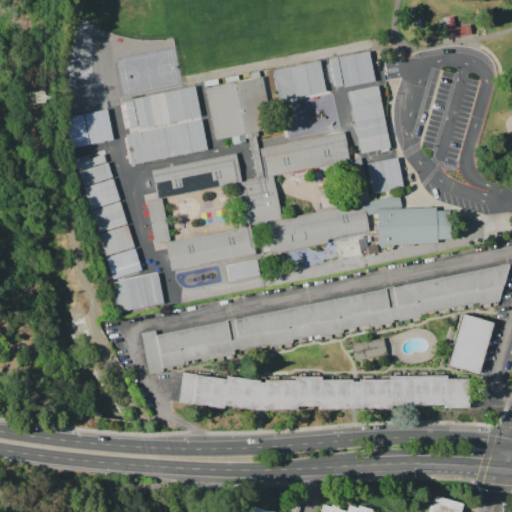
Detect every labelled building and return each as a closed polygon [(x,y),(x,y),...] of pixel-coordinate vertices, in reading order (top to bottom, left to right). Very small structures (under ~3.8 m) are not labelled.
[(468,26),(469,34),(447,38),(446,29),(468,26)] [(337,57),(369,51),(374,81),(343,87),(337,57)] [(336,57),(341,85),(334,87),(329,59),(336,57)] [(272,68),(276,98),(323,92),(319,61),(272,68)] [(204,87),(263,76),(273,128),(256,131),(257,136),(244,138),(244,141),(232,144),(230,136),(214,139),(204,87)] [(347,92),(378,86),(390,147),(358,153),(347,92)] [(138,118),(135,101),(165,95),(168,112),(138,118)] [(171,110),(189,107),(187,96),(196,95),(199,105),(201,105),(204,119),(174,125),(171,110)] [(124,100),(127,126),(135,125),(131,100),(124,100)] [(111,140),(106,109),(61,116),(66,147),(111,140)] [(141,119),(158,116),(160,124),(143,127),(141,119)] [(201,123),(207,152),(192,155),(186,126),(201,123)] [(181,159),(166,162),(160,130),(175,128),(181,159)] [(159,131),(165,162),(151,165),(145,134),(159,131)] [(264,177),(258,148),(344,131),(350,160),(272,176),(264,177)] [(240,182),(239,182),(157,198),(151,169),(235,153),(240,182)] [(77,170),(87,208),(117,200),(106,161),(103,162),(101,154),(74,162),(76,170),(77,170)] [(366,163),(396,158),(402,187),(372,193),(366,163)] [(164,243),(247,226),(239,182),(240,182),(264,177),(272,176),(281,220),(363,203),(368,231),(334,238),(334,241),(277,252),(276,249),(170,270),(164,243)] [(376,213),(365,215),(363,201),(398,195),(400,209),(435,207),(435,211),(448,211),(450,238),(436,238),(437,243),(377,245),(376,213)] [(124,224),(119,202),(90,208),(95,230),(124,224)] [(132,247),(125,224),(97,233),(104,255),(132,247)] [(110,279),(140,270),(133,248),(104,256),(110,279)] [(225,265),(227,280),(245,277),(242,262),(225,265)] [(140,334),(154,331),(155,336),(504,264),(495,301),(147,372),(140,334)] [(161,304),(157,274),(111,280),(115,310),(161,304)] [(456,314),(488,323),(474,374),(443,366),(456,314)] [(353,361),(385,354),(381,337),(349,344),(353,361)] [(182,372),(264,382),(468,378),(468,410),(261,413),(178,403),(182,372)] [(429,511),(434,496),(464,504),(461,511),(429,511)]
